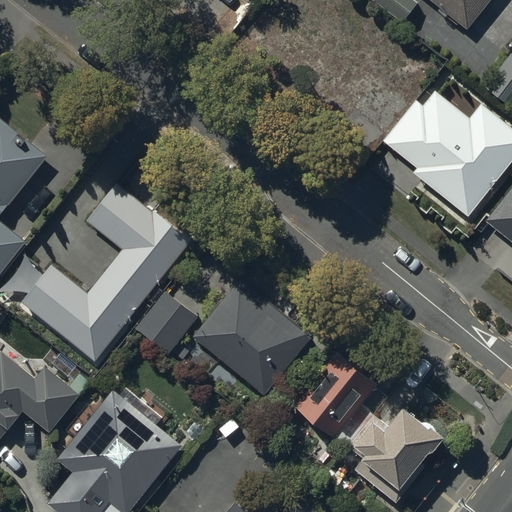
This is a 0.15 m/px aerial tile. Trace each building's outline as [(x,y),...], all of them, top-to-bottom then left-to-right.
[(287,0),(253,43),(298,80),(308,68),(327,84),(349,58),(357,65),(378,40),(329,0),(287,0)] [(420,5),(412,0),(373,0),(405,24),(420,5)] [(429,0),(469,31),(494,0),(429,0)] [(511,57),(488,90),(511,107),(511,57)] [(380,78),(352,112),(384,138),(411,104),(380,78)] [(486,136),(437,98),(422,119),(412,111),(390,139),(431,170),(427,176),(445,191),(449,186),(457,193),(453,198),(468,210),(511,153),(511,132),(498,121),(486,136)] [(0,277),(27,244),(0,221),(0,220),(50,159),(0,118),(0,277)] [(511,190),(486,224),(511,244),(511,190)] [(91,258),(60,297),(85,319),(82,322),(100,337),(166,255),(138,237),(140,234),(120,221),(102,244),(93,238),(83,251),(91,258)] [(0,296),(31,320),(61,280),(28,256),(0,293),(0,296)] [(240,277),(191,339),(265,397),(313,335),(240,277)] [(199,319),(172,299),(155,322),(181,342),(199,319)] [(0,441),(23,413),(49,434),(79,397),(90,385),(80,376),(69,389),(51,375),(42,386),(2,354),(0,356),(0,441)] [(429,435),(403,414),(393,428),(375,415),(374,417),(362,408),(374,390),(343,367),(326,369),(296,409),(315,432),(336,441),(350,451),(352,449),(365,460),(355,472),(397,505),(425,469),(423,467),(432,456),(433,458),(445,443),(431,432),(429,435)] [(74,475),(48,506),(54,511),(131,511),(183,448),(152,424),(160,414),(135,395),(128,403),(113,391),(98,412),(90,405),(79,418),(75,415),(65,427),(70,431),(68,433),(76,440),(58,462),(74,475)] [(296,511),(292,509),(289,511),(271,511),(258,501),(249,511),(239,511),(235,509),(232,511),(296,511)]
